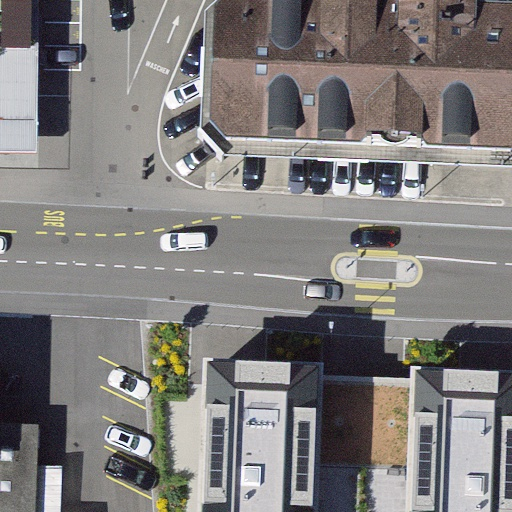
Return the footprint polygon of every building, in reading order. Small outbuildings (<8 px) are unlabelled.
[(39,0),(0,0),(0,167),(40,167),(40,137),(40,95),(39,0)] [(398,0),(398,13),(240,9),(209,25),(204,145),(227,164),(507,166),(511,160),(511,18),(489,17),(488,0),(398,0)] [(240,0),(240,9),(398,13),(398,0),(240,0)] [(309,511),(314,370),(212,366),(206,511),(309,511)] [(511,511),(511,376),(422,374),(417,511),(511,511)] [(0,511),(35,511),(39,431),(0,430),(0,511)]
